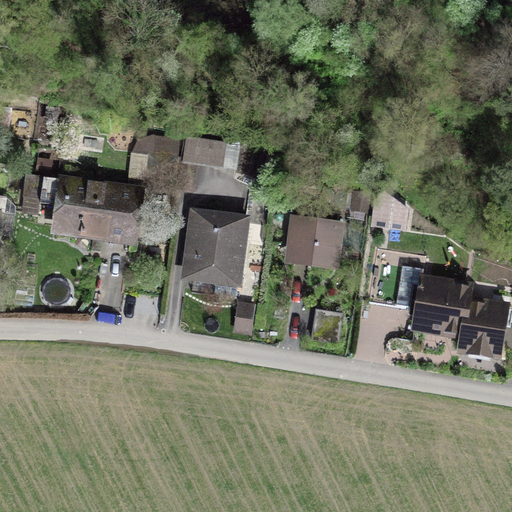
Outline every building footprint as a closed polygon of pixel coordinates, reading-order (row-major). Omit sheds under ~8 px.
[(224,145),(186,137),(177,185),(196,188),(201,162),(220,166),(224,145)] [(62,184),(56,239),(143,250),(150,194),(62,184)] [(195,216),(187,283),(248,290),(256,223),(195,216)] [(293,223),(287,269),(341,276),(347,230),(293,223)] [(466,338),(473,299),(477,282),(422,271),(411,328),(466,338)] [(511,306),(473,299),(466,338),(463,350),(502,358),(511,306)] [(254,307),(238,304),(234,328),(250,330),(254,307)] [(344,315),(316,310),(311,339),(339,344),(344,315)]
